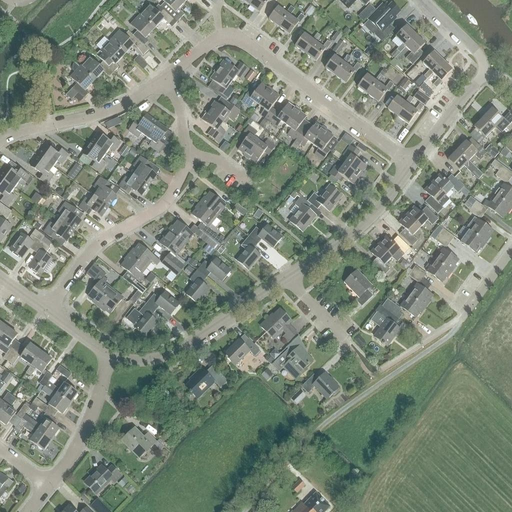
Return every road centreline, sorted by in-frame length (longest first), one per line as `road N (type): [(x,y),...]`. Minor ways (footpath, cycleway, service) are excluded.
road 1 (residential): [(219,39),(239,39),(412,165)]
road 2 (residential): [(46,312),(102,240),(169,199),(187,156)]
road 3 (residential): [(111,362),(177,353),(289,279)]
road 4 (residential): [(0,142),(112,110),(162,78)]
road 5 (residential): [(289,279),(347,241),(412,165)]
road 6 (residential): [(49,488),(73,456),(111,362)]
road 7 (residential): [(429,339),(456,321),(511,249)]
road 8 (residential): [(412,165),(486,70)]
